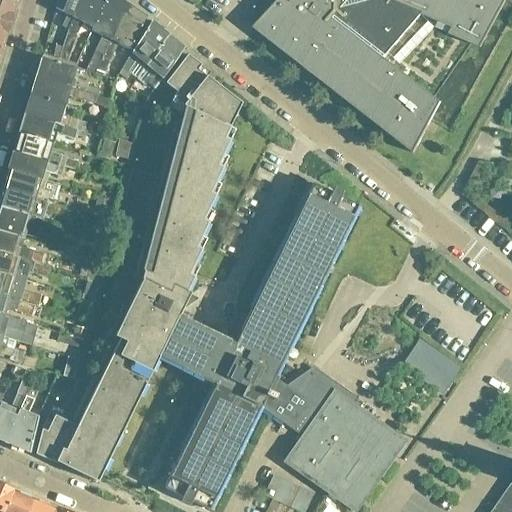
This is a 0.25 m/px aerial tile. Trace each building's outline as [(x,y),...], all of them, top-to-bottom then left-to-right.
[(0,0),(0,20),(9,23),(16,1),(12,0),(0,0)] [(67,29),(80,0),(58,0),(55,9),(66,15),(62,22),(65,23),(63,27),(67,29)] [(91,28),(105,0),(80,0),(67,29),(59,56),(68,58),(79,22),(91,28)] [(97,69),(127,4),(123,1),(122,2),(118,0),(105,0),(91,28),(90,29),(104,36),(97,49),(86,71),(94,75),(97,69)] [(434,97),(333,18),(350,0),(386,0),(452,28),(448,34),(470,44),(480,48),(505,0),(278,0),(252,28),(413,153),(432,119),(440,102),(434,97)] [(129,49),(145,17),(146,17),(144,16),(144,17),(132,9),(133,8),(127,4),(97,69),(105,72),(118,43),(129,49)] [(5,38),(9,23),(0,20),(0,43),(3,44),(5,38)] [(137,80),(167,35),(151,21),(151,22),(132,51),(122,68),(118,74),(126,79),(129,73),(137,80)] [(154,90),(172,65),(184,48),(183,47),(183,48),(167,35),(137,80),(145,86),(146,84),(149,87),(153,89),(154,90)] [(56,462),(97,482),(98,480),(104,468),(110,456),(105,454),(109,444),(114,447),(122,431),(117,429),(122,420),(127,422),(134,407),(129,404),(134,395),(139,397),(146,382),(141,379),(146,370),(151,372),(158,358),(179,316),(181,310),(184,305),(188,296),(189,293),(186,292),(193,278),(188,275),(200,250),(195,248),(207,223),(202,221),(214,196),(209,193),(221,169),(216,166),(229,141),(224,139),(234,117),(229,114),(236,100),(200,71),(197,69),(201,65),(187,55),(165,83),(177,92),(172,98),(185,108),(141,280),(142,280),(114,337),(119,339),(76,427),(54,416),(46,432),(42,430),(41,430),(35,454),(56,463),(56,462)] [(73,77),(76,68),(41,57),(36,76),(96,94),(98,89),(86,85),(87,82),(73,77)] [(96,94),(36,76),(30,95),(64,105),(67,97),(93,105),(93,104),(106,108),(109,100),(96,96),(96,94)] [(26,109),(24,114),(84,132),(86,124),(61,116),(64,105),(30,95),(26,109)] [(84,132),(24,114),(18,133),(53,143),(55,135),(73,140),(75,135),(85,138),(86,133),(84,132)] [(18,133),(12,152),(62,167),(76,171),(79,162),(50,153),(53,143),(18,133)] [(113,157),(117,145),(104,140),(100,152),(113,157)] [(133,143),(121,140),(116,154),(129,158),(133,143)] [(43,172),(59,177),(62,167),(12,152),(6,172),(41,182),(43,172)] [(139,226),(151,175),(131,169),(118,221),(139,226)] [(54,205),(60,185),(41,180),(41,182),(6,172),(0,191),(50,205),(51,204),(54,205)] [(282,463),(352,511),(357,511),(407,440),(354,403),(356,399),(332,381),(313,366),(301,375),(287,385),(274,376),(306,310),(330,261),(358,206),(312,183),(234,343),(179,316),(158,358),(174,366),(214,385),(163,488),(208,511),(258,408),(300,436),(282,463)] [(62,211),(63,208),(51,204),(50,205),(0,191),(0,211),(29,220),(30,217),(42,221),(45,211),(55,214),(62,211)] [(116,201),(106,199),(102,217),(112,219),(116,201)] [(37,240),(40,228),(27,225),(29,220),(0,211),(0,231),(23,239),(24,236),(37,240)] [(110,232),(112,223),(100,220),(97,229),(110,232)] [(0,231),(0,252),(34,263),(35,258),(31,257),(33,251),(21,247),(23,239),(0,231)] [(89,260),(100,263),(105,244),(95,240),(89,260)] [(0,273),(18,279),(21,270),(47,277),(50,267),(34,263),(0,252),(0,273)] [(92,281),(95,271),(83,267),(80,278),(92,281)] [(15,287),(18,279),(0,273),(0,294),(35,304),(38,294),(15,287)] [(97,284),(86,281),(82,300),(92,303),(97,284)] [(35,304),(0,294),(0,314),(2,307),(32,316),(35,305),(35,304)] [(23,334),(26,323),(0,315),(0,336),(8,339),(10,330),(23,334)] [(75,326),(72,337),(84,341),(87,329),(75,326)] [(81,349),(84,341),(72,337),(59,333),(56,341),(81,349)] [(8,339),(0,336),(0,357),(13,362),(16,354),(17,351),(12,350),(15,341),(8,339)] [(410,352),(406,358),(448,388),(452,382),(462,368),(419,338),(410,352)] [(79,359),(66,356),(62,377),(74,380),(79,359)] [(20,383),(10,406),(0,402),(0,440),(4,442),(24,395),(25,395),(27,390),(29,387),(20,383)] [(29,452),(37,417),(28,413),(38,389),(29,386),(29,387),(27,390),(25,395),(24,395),(4,442),(26,451),(28,452),(29,452)] [(304,511),(314,493),(273,474),(263,496),(276,502),(298,511),(304,511)] [(0,511),(3,511),(13,490),(0,484),(0,511)] [(511,511),(511,488),(496,511),(495,511),(511,511)] [(28,511),(34,499),(13,490),(3,511),(28,511)] [(52,511),(55,508),(34,499),(28,511),(52,511)]
